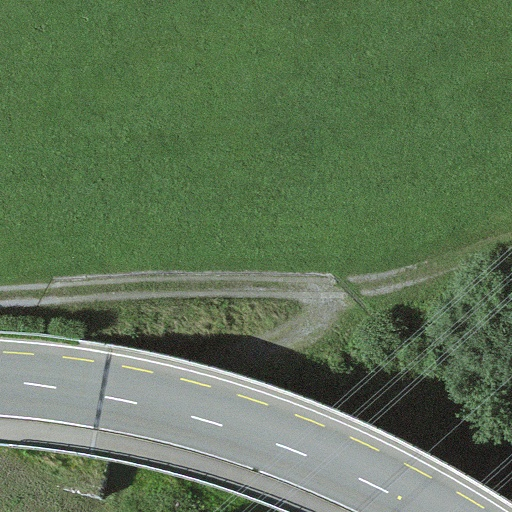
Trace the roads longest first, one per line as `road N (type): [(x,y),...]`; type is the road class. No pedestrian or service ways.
road 1 (secondary): [(421,511),(209,424),(0,382)]
road 2 (track): [(0,296),(393,285)]
